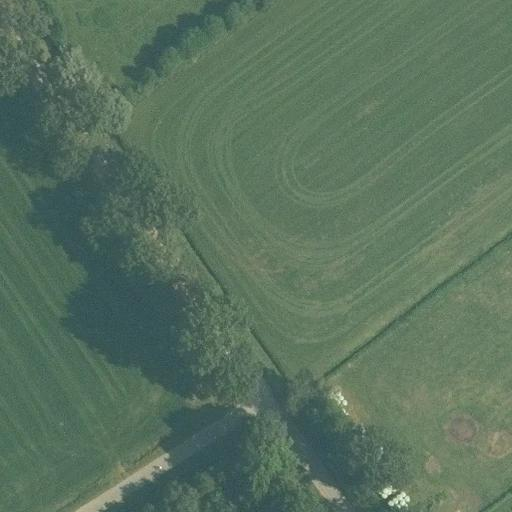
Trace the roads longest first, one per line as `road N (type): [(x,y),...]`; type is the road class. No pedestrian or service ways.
road 1 (track): [(265,402),(0,26)]
road 2 (unclassified): [(96,511),(265,402)]
road 3 (unclassified): [(343,511),(265,402)]
